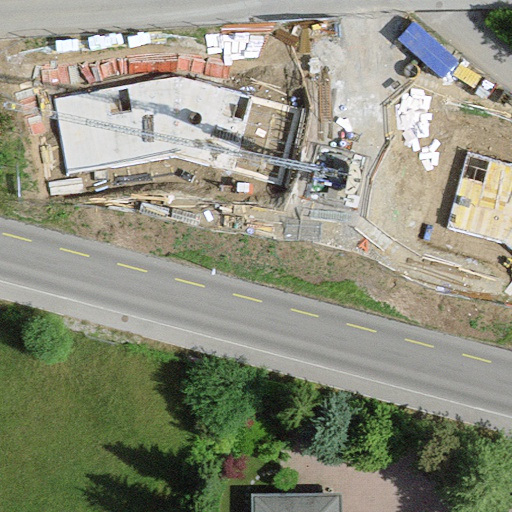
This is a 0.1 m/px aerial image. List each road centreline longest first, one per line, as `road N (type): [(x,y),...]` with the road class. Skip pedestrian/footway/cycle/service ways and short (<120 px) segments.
road 1 (secondary): [(0,252),(511,388)]
road 2 (residential): [(317,0),(0,15)]
